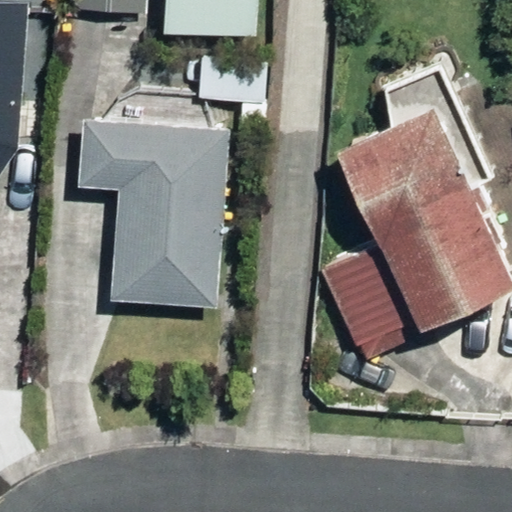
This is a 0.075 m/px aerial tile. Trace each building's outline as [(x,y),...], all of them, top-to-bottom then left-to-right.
[(0,0),(0,176),(30,134),(38,0),(0,0)] [(74,0),(75,3),(149,9),(150,0),(74,0)] [(174,0),(173,22),(262,28),(264,0),(174,0)] [(208,49),(204,92),(245,96),(243,121),(268,124),(274,55),(208,49)] [(437,302),(440,311),(511,278),(511,215),(501,192),(508,188),(497,166),(490,169),(452,85),(356,129),(401,228),(330,260),(365,337),(437,302)] [(124,288),(229,294),(241,117),(97,107),(92,173),(132,176),(124,288)]
